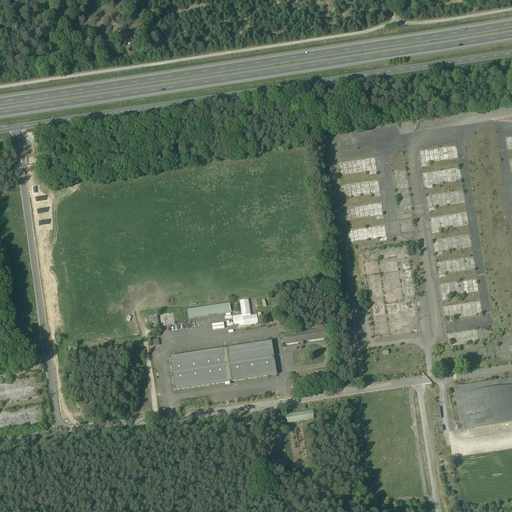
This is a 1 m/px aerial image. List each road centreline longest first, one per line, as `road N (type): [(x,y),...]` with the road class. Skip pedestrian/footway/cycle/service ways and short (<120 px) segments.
road 1 (motorway): [(511,23),(0,101)]
road 2 (motorway): [(0,113),(511,35)]
road 3 (tertiary): [(0,130),(511,53)]
road 4 (track): [(395,22),(0,87)]
